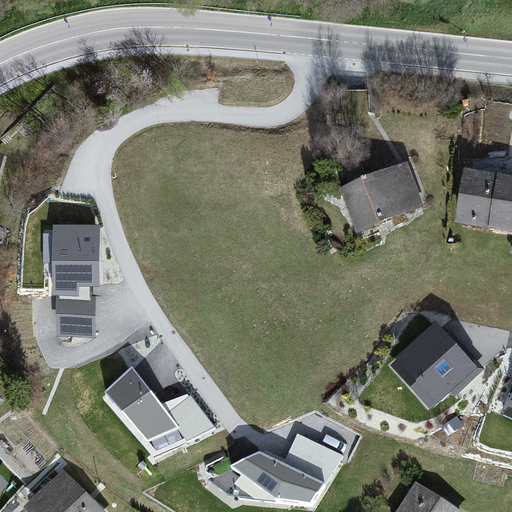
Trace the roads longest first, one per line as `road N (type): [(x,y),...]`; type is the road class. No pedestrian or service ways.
road 1 (residential): [(310,38),(304,90),(281,111),(137,116),(102,143),(97,165),(126,264),(243,436)]
road 2 (tertiary): [(0,64),(43,43),(115,28),(310,38)]
road 3 (tertiary): [(310,38),(511,59)]
